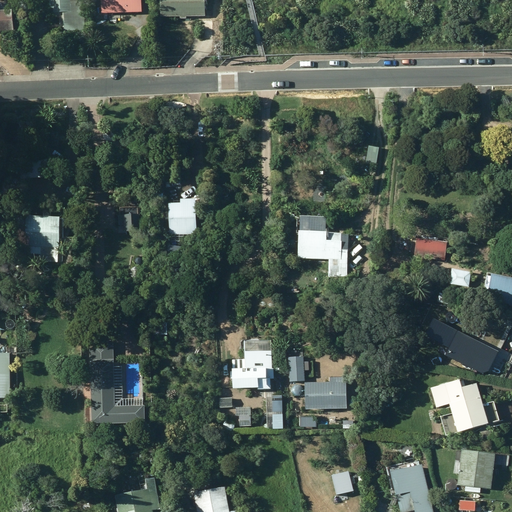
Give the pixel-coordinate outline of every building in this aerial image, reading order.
[(85,0),(51,0),(52,11),(66,11),(66,35),(87,34),(85,0)] [(103,0),(104,12),(144,11),(143,0),(103,0)] [(162,0),(163,16),(182,16),(182,18),(189,18),(189,15),(207,15),(207,0),(162,0)] [(0,30),(16,30),(15,8),(0,9),(0,30)] [(215,38),(215,18),(204,18),(203,37),(215,38)] [(377,164),(380,147),(370,145),(367,163),(377,164)] [(22,160),(23,181),(55,178),(53,158),(22,160)] [(199,233),(199,198),(184,198),(184,202),(172,202),(173,234),(199,233)] [(63,216),(29,214),(27,253),(42,254),(42,246),(61,247),(63,216)] [(141,230),(141,214),(127,214),(127,215),(121,215),(121,224),(127,224),(127,230),(141,230)] [(349,276),(350,250),(344,249),(345,241),(343,241),(344,232),(331,231),(331,230),(330,230),(330,222),(312,221),(311,230),(303,229),(302,257),(331,258),(330,275),(349,276)] [(416,255),(446,259),(449,241),(438,240),(438,237),(430,236),(430,238),(419,237),(416,255)] [(452,283),(471,286),(474,272),(455,268),(452,283)] [(511,277),(494,273),(489,298),(507,302),(507,304),(511,304),(511,277)] [(0,299),(9,301),(11,280),(0,278),(0,299)] [(437,300),(453,305),(456,296),(440,291),(437,300)] [(18,313),(27,319),(31,313),(22,307),(18,313)] [(500,351),(438,319),(429,335),(453,347),(449,354),(484,372),(491,371),(500,351)] [(260,389),(274,388),(274,376),(271,376),(270,368),(274,368),(273,339),(248,339),(249,367),(236,367),(237,388),(260,387),(260,389)] [(148,422),(147,405),(117,406),(115,343),(91,344),(94,424),(148,422)] [(0,397),(13,397),(11,352),(0,352),(0,397)] [(307,381),(305,356),(290,357),(292,382),(307,381)] [(341,408),(349,408),(349,377),(332,377),(332,382),(309,382),(309,408),(335,408),(335,410),(341,410),(341,408)] [(453,403),(461,431),(491,423),(479,382),(468,385),(465,378),(433,387),(439,407),(453,403)] [(493,413),(497,410),(497,405),(492,403),(489,406),(489,411),(493,413)] [(241,426),(254,425),(253,413),(247,413),(247,415),(241,415),(241,426)] [(260,425),(269,425),(268,417),(260,417),(260,425)] [(460,485),(494,488),(497,459),(501,459),(500,465),(503,465),(502,470),(507,470),(508,465),(509,465),(510,455),(497,454),(498,453),(464,449),(464,452),(457,451),(454,473),(462,474),(460,485)] [(404,511),(436,511),(425,463),(396,470),(404,511)] [(118,494),(121,511),(155,511),(155,509),(162,508),(155,477),(147,478),(149,488),(118,494)] [(332,484),(337,504),(353,500),(348,480),(332,484)] [(232,511),(227,486),(197,492),(200,511),(238,511),(238,510),(232,511)] [(476,502),(458,500),(457,510),(475,511),(476,502)]
